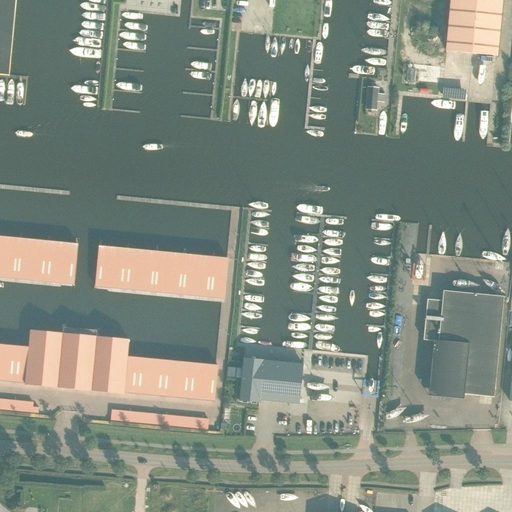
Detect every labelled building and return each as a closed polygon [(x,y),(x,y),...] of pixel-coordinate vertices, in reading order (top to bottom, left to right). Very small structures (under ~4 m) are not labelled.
[(0,0),(0,75),(9,76),(16,0),(0,0)] [(502,0),(449,0),(445,51),(497,56),(502,0)] [(366,109),(376,110),(377,102),(384,102),(384,94),(377,94),(378,88),(368,87),(366,109)] [(0,277),(73,284),(77,244),(0,236),(0,277)] [(95,286),(224,299),(228,258),(99,246),(95,286)] [(453,393),(453,398),(463,399),(464,394),(494,397),(503,297),(443,291),(442,301),(427,300),(423,340),(438,341),(433,391),(453,393)] [(124,392),(214,401),(217,365),(127,357),(129,340),(30,330),(29,347),(0,344),(0,380),(25,383),(25,385),(123,394),(124,392)] [(260,400),(299,404),(303,364),(264,360),(243,358),(239,398),(260,400)] [(357,405),(359,376),(325,373),(325,379),(328,379),(328,384),(335,385),(336,378),(345,379),(345,386),(350,387),(350,397),(351,397),(350,405),(357,405)] [(0,409),(36,413),(37,408),(31,407),(32,401),(0,398),(0,409)]
